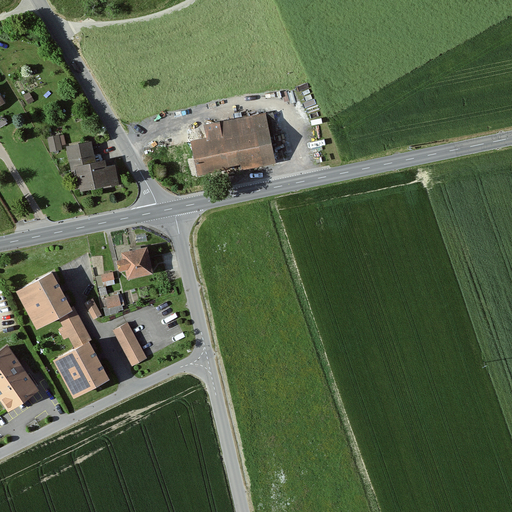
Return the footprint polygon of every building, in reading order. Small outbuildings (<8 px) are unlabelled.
[(203,136),(187,139),(193,174),(273,159),(264,112),(200,124),(203,136)] [(90,140),(65,144),(71,189),(117,183),(114,162),(104,164),(103,157),(93,159),(90,140)] [(143,245),(118,250),(119,257),(112,258),(114,269),(121,267),(123,277),(149,272),(143,245)] [(103,280),(116,277),(115,269),(101,272),(103,280)] [(45,271),(12,289),(32,327),(55,314),(71,344),(47,357),(68,395),(104,376),(84,340),(90,337),(73,305),(66,309),(45,271)] [(107,292),(107,303),(122,303),(121,292),(107,292)] [(92,298),(84,303),(93,319),(101,315),(92,298)] [(127,322),(112,330),(132,366),(146,358),(127,322)] [(7,346),(0,351),(0,399),(8,412),(38,391),(7,346)]
